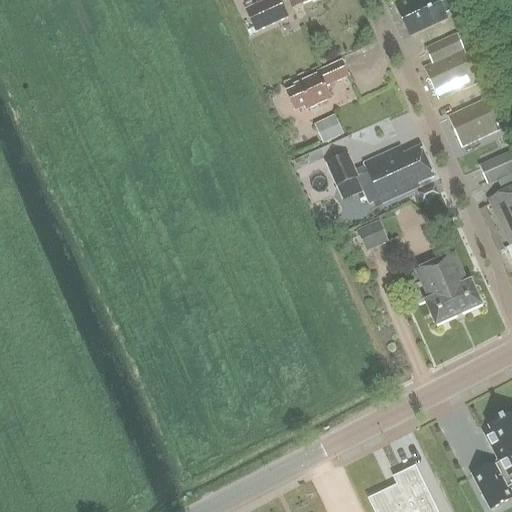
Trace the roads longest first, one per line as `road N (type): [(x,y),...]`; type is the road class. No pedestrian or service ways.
road 1 (secondary): [(203,511),(511,354)]
road 2 (residential): [(367,0),(511,309)]
